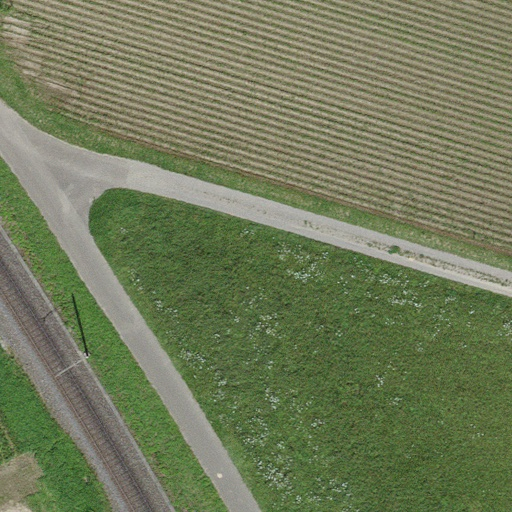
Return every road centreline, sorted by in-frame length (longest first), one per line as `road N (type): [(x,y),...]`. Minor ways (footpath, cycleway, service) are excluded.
road 1 (track): [(35,166),(131,176),(511,288)]
road 2 (unclassified): [(0,119),(249,511)]
